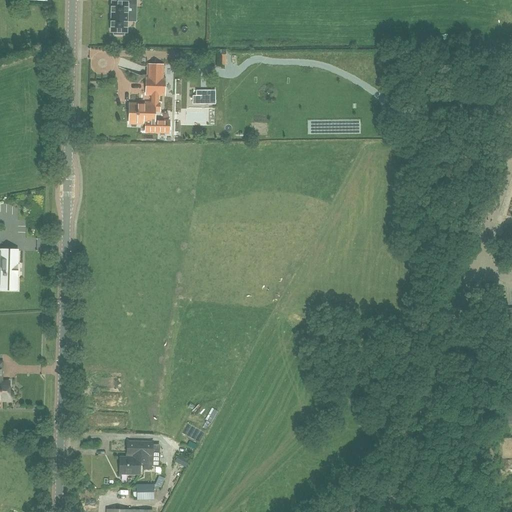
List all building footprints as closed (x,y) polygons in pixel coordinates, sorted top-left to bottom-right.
[(112,3),(111,32),(114,32),(114,35),(123,35),(123,32),(126,32),(127,4),(136,4),(136,0),(123,0),(123,3),(112,3)] [(162,79),(162,65),(150,65),(149,79),(146,79),(146,94),(164,95),(165,80),(162,79)] [(159,103),(159,94),(151,94),(151,103),(146,103),(146,106),(139,106),(139,104),(130,104),(129,123),(144,124),(144,133),(155,133),(155,134),(156,134),(156,132),(164,133),(164,134),(169,134),(169,123),(155,122),(155,112),(160,112),(161,103),(159,103)] [(0,246),(0,264),(1,264),(0,288),(0,287),(0,301),(21,303),(22,259),(0,257),(0,246)] [(1,379),(1,363),(0,363),(0,400),(9,401),(10,401),(11,401),(11,400),(12,399),(13,399),(13,398),(13,397),(13,396),(13,395),(13,394),(12,394),(11,393),(10,392),(9,392),(9,382),(0,382),(0,379),(1,379)] [(511,412),(503,412),(504,425),(511,424),(511,412)] [(120,458),(119,476),(120,476),(120,474),(140,474),(140,465),(143,465),(143,469),(152,470),(152,467),(152,457),(153,441),(152,441),(152,443),(139,442),(139,444),(128,443),(128,441),(127,441),(127,453),(128,453),(128,458),(120,458)]
